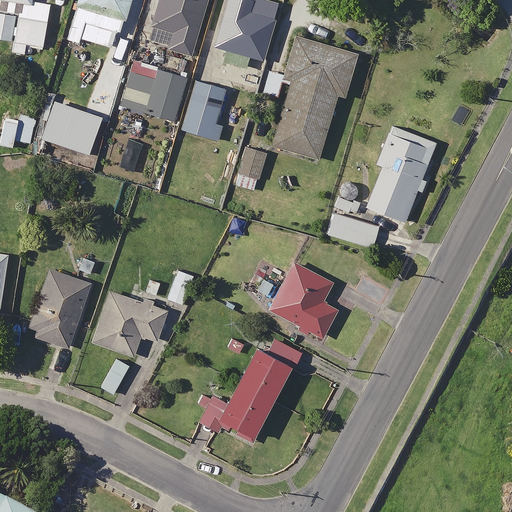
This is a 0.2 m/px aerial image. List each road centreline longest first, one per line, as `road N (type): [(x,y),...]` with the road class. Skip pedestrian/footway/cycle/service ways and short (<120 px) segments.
road 1 (residential): [(322,511),(511,152)]
road 2 (residential): [(0,409),(90,434),(235,511)]
